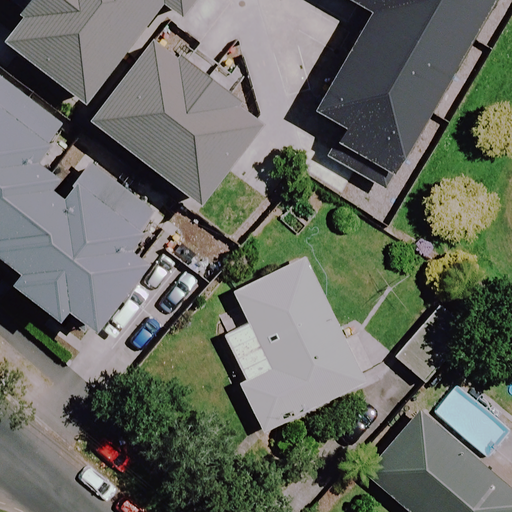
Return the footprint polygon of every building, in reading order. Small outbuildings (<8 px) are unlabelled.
[(263,61),(230,0),(177,0),(186,17),(101,63),(135,128),(263,61)] [(430,90),(395,0),(312,0),(339,70),(305,83),(323,130),(430,90)] [(142,217),(79,167),(59,193),(23,165),(50,131),(0,90),(0,276),(5,280),(0,285),(0,294),(45,330),(53,320),(77,339),(133,268),(113,253),(142,217)] [(221,176),(174,136),(141,175),(187,215),(221,176)] [(407,170),(397,142),(364,154),(374,181),(407,170)] [(358,385),(299,262),(229,296),(243,327),(213,341),(258,434),(358,385)] [(469,336),(436,306),(388,359),(420,389),(469,336)] [(511,511),(511,498),(415,414),(362,476),(403,511),(511,511)]
